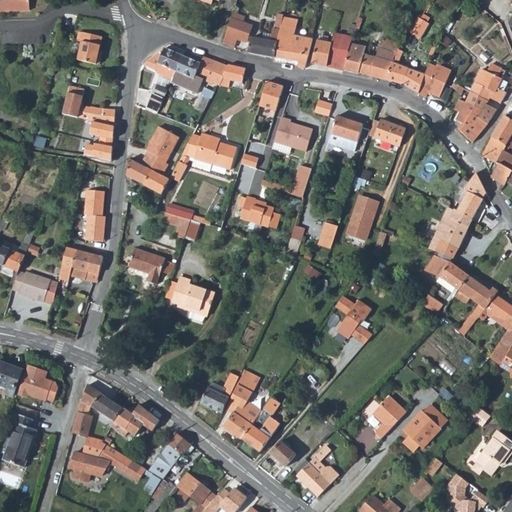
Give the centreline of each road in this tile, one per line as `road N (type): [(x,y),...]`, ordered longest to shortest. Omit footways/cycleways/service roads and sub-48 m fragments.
road 1 (residential): [(137,36),(162,33),(290,73),(397,92),(459,143),(511,223)]
road 2 (residential): [(84,358),(110,260),(137,36)]
road 3 (tertiary): [(293,511),(135,387),(84,358)]
road 4 (unclassified): [(47,511),(84,358)]
road 5 (residential): [(129,14),(55,7),(45,25),(0,26)]
